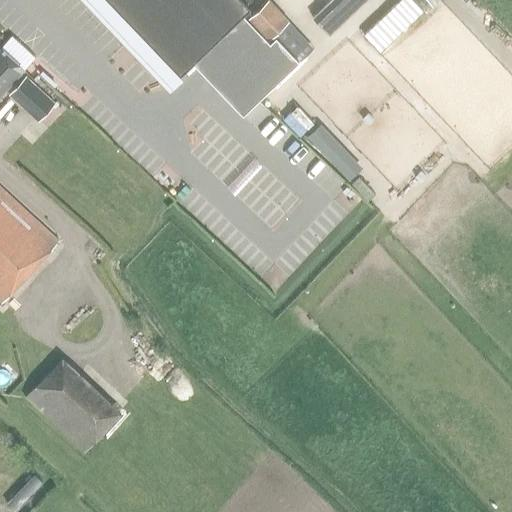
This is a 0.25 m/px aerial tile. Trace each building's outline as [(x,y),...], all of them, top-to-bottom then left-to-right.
[(95,0),(131,38),(130,40),(144,54),(146,53),(174,83),(249,12),(237,0),(95,0)] [(330,0),(312,18),(328,35),(364,0),(330,0)] [(412,0),(401,0),(364,36),(380,53),(423,12),(412,0)] [(265,3),(247,20),(268,42),(285,25),(265,3)] [(303,59),(317,46),(293,21),(279,34),(303,59)] [(260,34),(209,82),(242,117),(260,100),(299,63),(275,38),(269,44),(260,34)] [(0,98),(25,72),(0,49),(0,51),(0,50),(0,98)] [(55,103),(26,75),(8,95),(37,122),(55,103)] [(294,124),(307,111),(293,96),(279,109),(294,124)] [(137,177),(129,201),(150,208),(158,184),(137,177)] [(56,244),(0,192),(0,304),(0,305),(56,244)] [(65,355),(29,396),(90,450),(126,409),(65,355)] [(34,476),(7,505),(14,511),(41,483),(34,476)]
